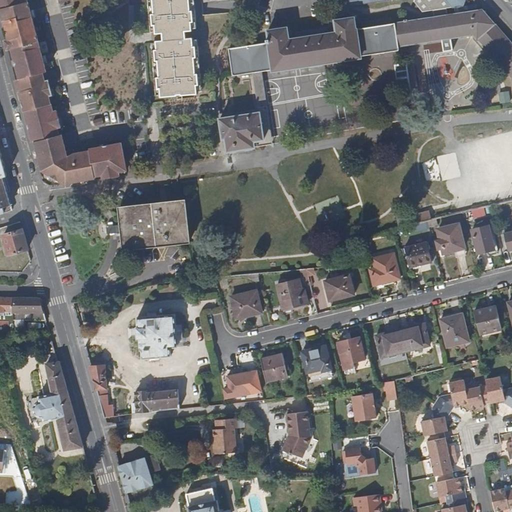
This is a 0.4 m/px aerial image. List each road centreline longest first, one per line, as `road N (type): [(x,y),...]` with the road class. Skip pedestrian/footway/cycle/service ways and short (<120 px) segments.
road 1 (residential): [(511,275),(224,347)]
road 2 (tertiary): [(51,283),(116,511)]
road 3 (unclassified): [(29,198),(166,173)]
